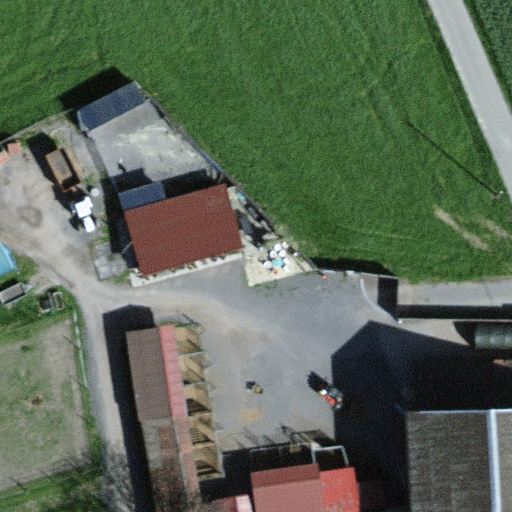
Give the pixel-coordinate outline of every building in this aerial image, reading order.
[(205,163),(144,179),(150,203),(133,207),(149,267),(244,241),(229,183),(212,188),(205,163)] [(0,267),(22,255),(0,216),(0,267)] [(171,333),(133,340),(160,504),(199,498),(171,333)] [(511,511),(511,414),(417,417),(419,511),(511,511)] [(318,462),(260,470),(266,511),(311,511),(325,510),(318,462)]
